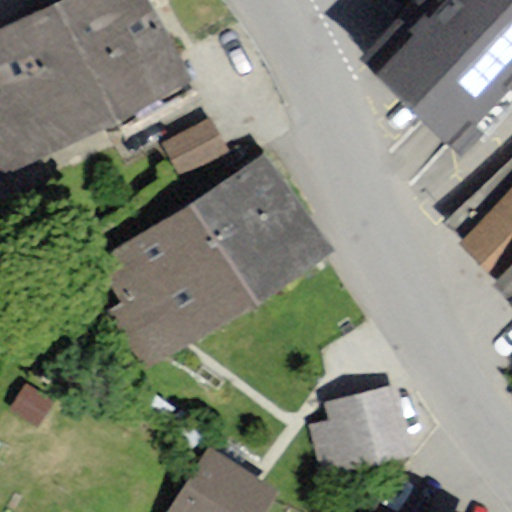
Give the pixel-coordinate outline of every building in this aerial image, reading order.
[(133,0),(49,0),(0,22),(0,167),(174,90),(133,0)] [(511,87),(511,0),(471,0),(393,82),(458,144),(511,87)] [(253,155),(87,260),(153,363),(319,257),(253,155)] [(511,257),(487,284),(511,306),(511,257)] [(412,459),(399,391),(331,403),(334,424),(316,427),(325,475),(412,459)] [(259,511),(271,493),(208,454),(171,511),(259,511)]
